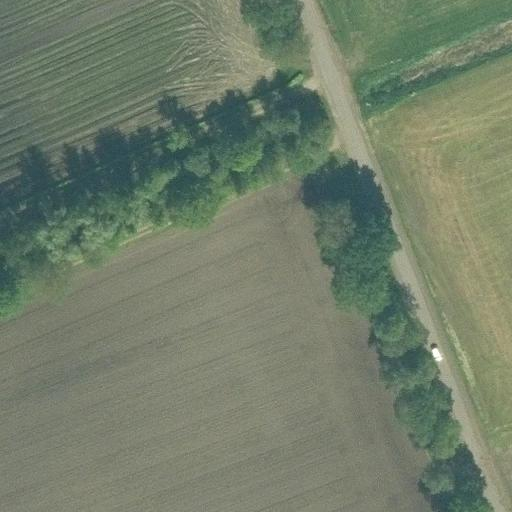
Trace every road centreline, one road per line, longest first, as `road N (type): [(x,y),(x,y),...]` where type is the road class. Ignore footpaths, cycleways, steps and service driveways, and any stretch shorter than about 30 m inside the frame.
road 1 (unclassified): [(497,511),(300,0)]
road 2 (track): [(0,291),(352,135)]
road 3 (unknown): [(0,221),(330,76)]
